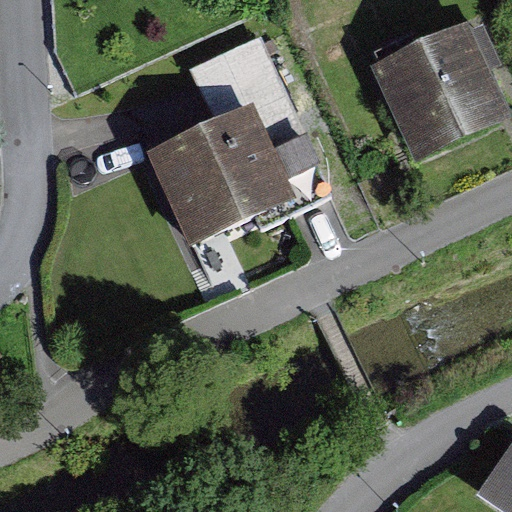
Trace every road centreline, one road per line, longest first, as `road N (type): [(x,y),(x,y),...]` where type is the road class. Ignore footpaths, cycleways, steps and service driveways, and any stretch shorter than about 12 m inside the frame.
road 1 (residential): [(511,197),(0,443)]
road 2 (residential): [(34,0),(44,223),(24,262),(0,279)]
road 3 (residential): [(511,400),(341,511)]
